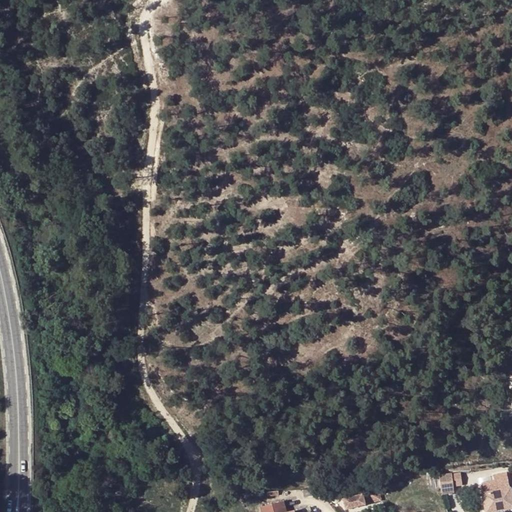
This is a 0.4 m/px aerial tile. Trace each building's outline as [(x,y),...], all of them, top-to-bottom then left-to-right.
[(485,511),(491,511),(511,508),(511,501),(507,472),(493,475),(494,481),(481,483),(485,511)] [(452,475),(439,477),(440,487),(441,488),(453,487),(452,475)] [(438,490),(437,478),(428,479),(430,491),(438,490)] [(355,490),(354,485),(348,486),(337,487),(340,500),(343,500),(350,498),(348,493),(355,490)] [(358,490),(355,490),(348,493),(350,498),(343,500),(346,511),(376,503),(376,501),(380,500),(377,487),(363,489),(364,495),(360,496),(358,490)] [(453,487),(441,488),(442,495),(454,493),(453,487)] [(309,511),(308,508),(291,511),(284,511),(282,502),(260,507),(260,511),(309,511)]
